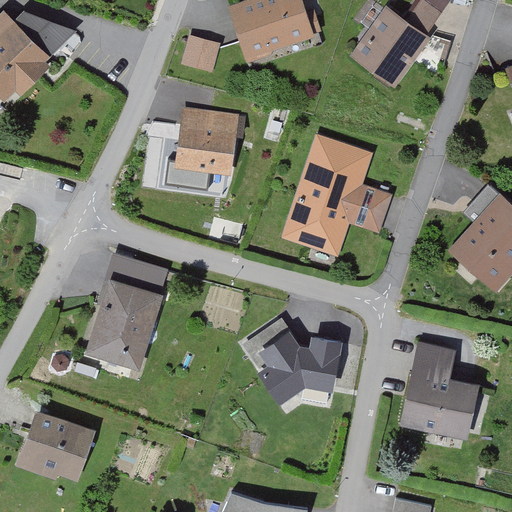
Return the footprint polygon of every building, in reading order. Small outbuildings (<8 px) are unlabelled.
[(255,0),(231,8),(245,52),(318,29),(312,12),(303,15),(297,0),(255,0)] [(425,37),(423,35),(438,13),(422,1),(406,23),(388,10),(357,54),(394,80),(425,37)] [(15,78),(20,84),(42,64),(38,60),(68,32),(29,16),(17,27),(5,13),(0,17),(0,88),(1,90),(15,78)] [(219,42),(190,34),(183,62),(211,70),(219,42)] [(225,163),(225,168),(226,169),(231,132),(241,134),(244,118),(197,111),(194,126),(185,125),(180,160),(168,158),(164,183),(208,189),(212,161),(225,163)] [(334,246),(345,215),(379,227),(390,194),(357,183),(368,152),(320,135),(287,230),(334,246)] [(477,223),(452,251),(495,288),(511,268),(511,201),(488,180),(462,210),(477,223)] [(158,294),(112,280),(91,348),(137,362),(144,339),(147,340),(154,317),(151,316),(158,294)] [(288,333),(279,321),(256,337),(264,349),(288,333)] [(326,403),(338,342),(314,337),(312,349),(297,347),(288,333),(264,349),(256,337),(247,344),(264,370),(262,371),(280,398),(305,381),(302,398),(326,403)] [(413,397),(408,419),(467,433),(473,409),(467,408),(473,384),(446,377),(452,348),(422,341),(417,363),(421,364),(417,382),(413,382),(409,396),(413,397)] [(40,413),(22,462),(57,474),(60,467),(76,473),(91,431),(40,413)] [(305,511),(308,506),(264,501),(231,491),(222,511),(305,511)] [(429,511),(431,504),(396,497),(392,511),(429,511)]
